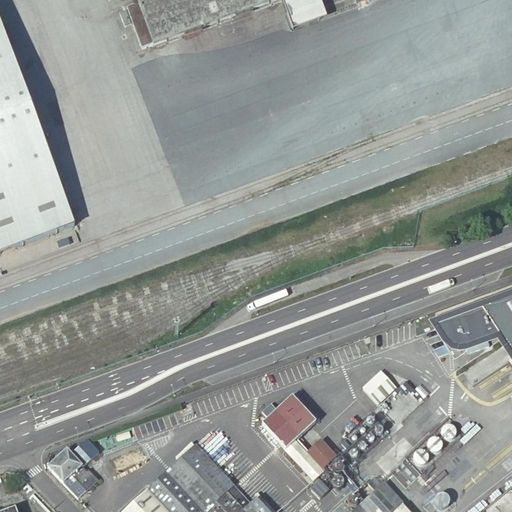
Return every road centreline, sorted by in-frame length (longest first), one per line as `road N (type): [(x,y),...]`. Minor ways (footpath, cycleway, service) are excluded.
road 1 (secondary): [(18,449),(178,378),(511,254)]
road 2 (secondary): [(511,230),(196,348)]
road 3 (secondary): [(196,348),(0,420)]
road 4 (secondary): [(196,348),(11,433)]
